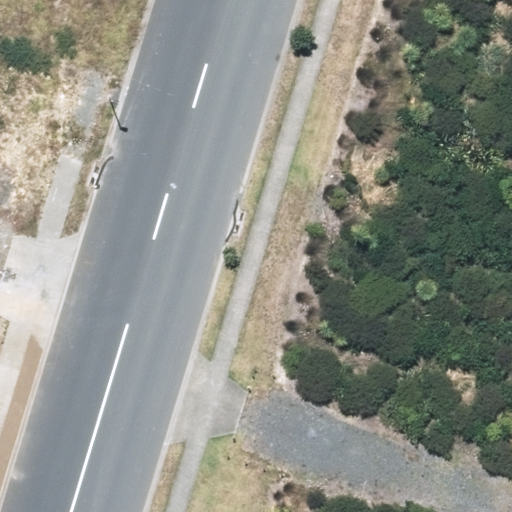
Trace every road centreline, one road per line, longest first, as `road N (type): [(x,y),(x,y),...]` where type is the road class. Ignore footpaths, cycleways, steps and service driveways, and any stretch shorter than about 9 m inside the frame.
road 1 (residential): [(227,0),(73,511)]
road 2 (track): [(121,351),(511,476)]
